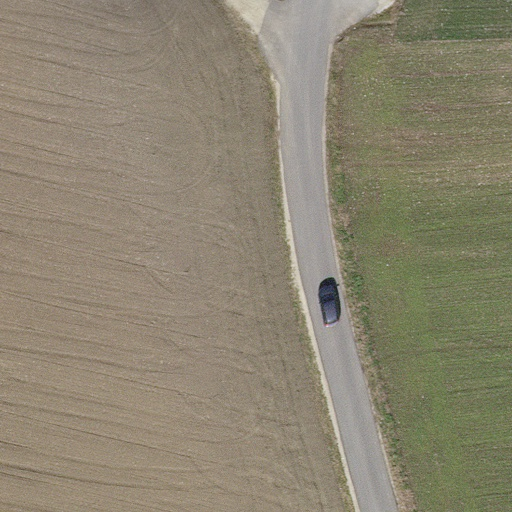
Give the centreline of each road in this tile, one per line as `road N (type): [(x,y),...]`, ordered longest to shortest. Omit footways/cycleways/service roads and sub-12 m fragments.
road 1 (unclassified): [(316,0),(307,55),(310,238),(380,511)]
road 2 (track): [(261,0),(307,55),(348,0)]
